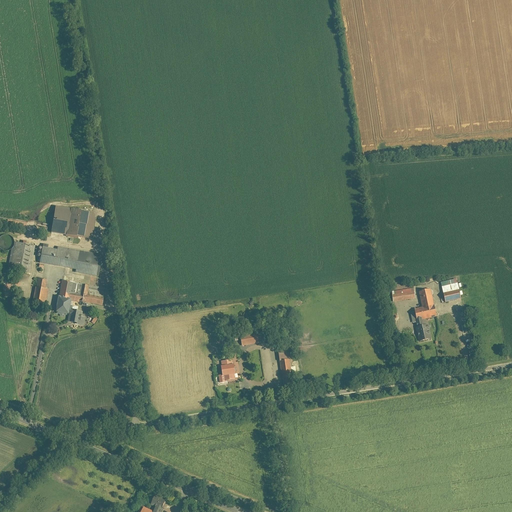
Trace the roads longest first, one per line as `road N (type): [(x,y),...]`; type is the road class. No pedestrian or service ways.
road 1 (unclassified): [(74,442),(511,365)]
road 2 (secondary): [(237,511),(74,442)]
